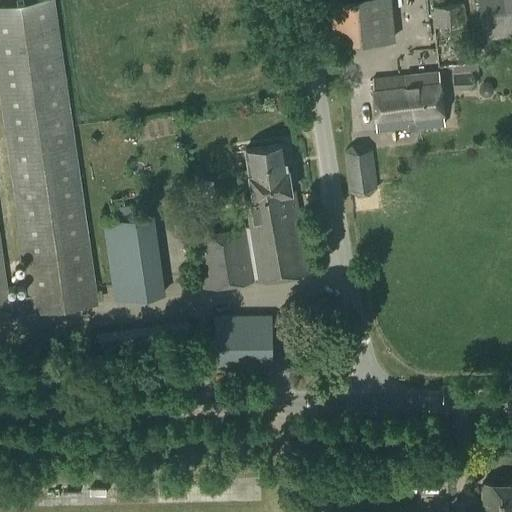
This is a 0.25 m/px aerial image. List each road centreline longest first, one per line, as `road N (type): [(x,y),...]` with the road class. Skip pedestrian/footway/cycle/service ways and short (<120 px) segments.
road 1 (unclassified): [(369,402),(304,0)]
road 2 (unclassified): [(369,402),(0,407)]
road 3 (unclassified): [(369,402),(511,402)]
